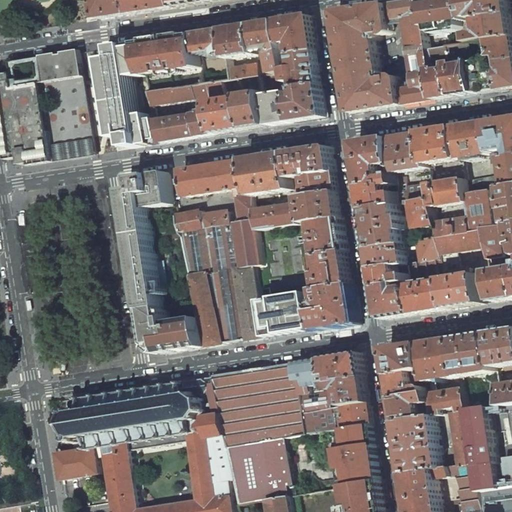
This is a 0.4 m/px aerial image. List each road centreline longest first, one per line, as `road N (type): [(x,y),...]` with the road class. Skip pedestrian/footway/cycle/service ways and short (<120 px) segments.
road 1 (residential): [(327,2),(0,52)]
road 2 (residential): [(111,169),(345,130)]
road 3 (residential): [(377,337),(143,374)]
road 4 (residential): [(345,130),(377,337)]
road 5 (residential): [(33,390),(1,184)]
road 6 (residential): [(111,169),(143,374)]
road 7 (residential): [(377,337),(402,511)]
road 8 (residential): [(345,130),(511,105)]
road 9 (residential): [(511,315),(377,337)]
road 10 (residential): [(327,2),(345,130)]
